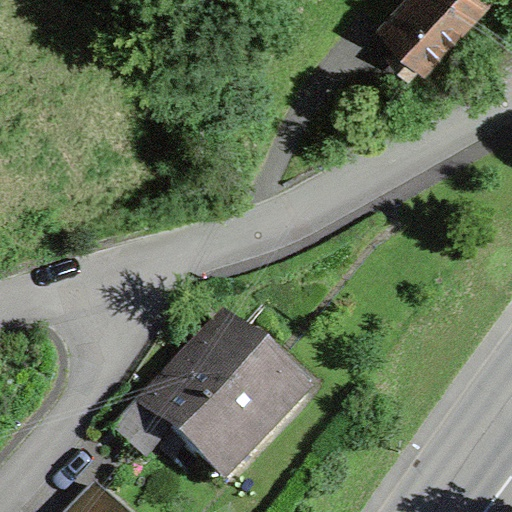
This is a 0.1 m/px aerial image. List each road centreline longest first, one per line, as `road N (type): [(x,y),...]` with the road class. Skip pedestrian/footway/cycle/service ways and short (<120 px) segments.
road 1 (residential): [(511,110),(354,193),(145,276),(79,412),(0,502)]
road 2 (track): [(0,307),(145,276)]
road 3 (tertiary): [(511,410),(439,511)]
